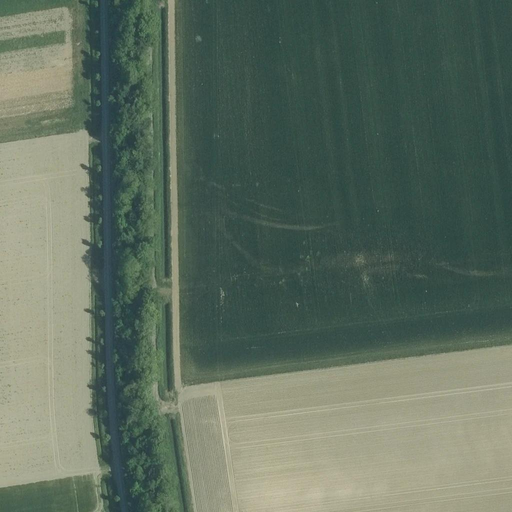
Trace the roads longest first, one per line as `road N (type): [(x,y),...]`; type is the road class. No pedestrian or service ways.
road 1 (unclassified): [(125,511),(111,419),(104,0)]
road 2 (track): [(166,511),(156,429),(151,0)]
